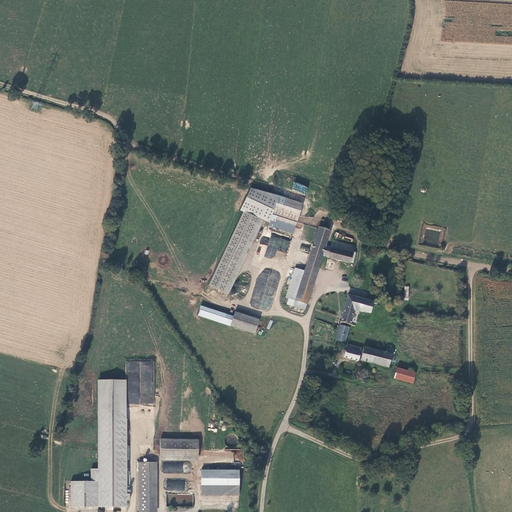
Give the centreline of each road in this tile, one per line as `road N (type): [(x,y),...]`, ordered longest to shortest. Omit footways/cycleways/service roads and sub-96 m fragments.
road 1 (track): [(0,83),(111,119),(133,150),(265,182),(360,240),(353,269),(324,285),(302,375)]
road 2 (track): [(471,265),(466,430),(372,461),(283,425)]
road 3 (unclassified): [(302,375),(269,460),(262,511)]
